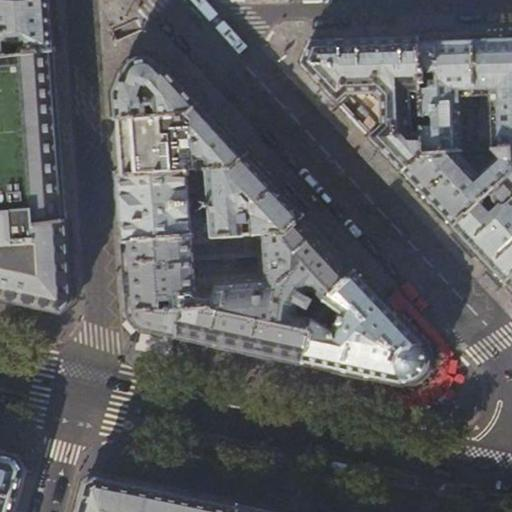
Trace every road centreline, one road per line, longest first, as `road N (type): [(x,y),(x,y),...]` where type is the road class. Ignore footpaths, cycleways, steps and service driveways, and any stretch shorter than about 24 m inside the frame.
road 1 (secondary): [(511,356),(202,20)]
road 2 (primary): [(511,493),(80,397)]
road 3 (residential): [(80,397),(103,338),(77,0)]
road 4 (residential): [(202,20),(511,7)]
